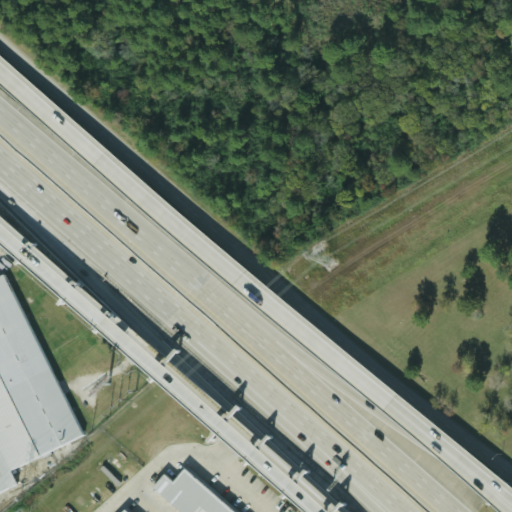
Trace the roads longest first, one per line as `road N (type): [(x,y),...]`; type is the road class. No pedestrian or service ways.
road 1 (secondary): [(511,475),(408,397),(0,45)]
road 2 (motorway): [(453,511),(0,114)]
road 3 (motorway): [(420,422),(0,64)]
road 4 (motorway): [(0,160),(402,511)]
road 5 (motorway): [(0,184),(152,343),(342,511)]
road 6 (secondary): [(0,220),(327,511)]
road 7 (motorway): [(0,231),(318,511)]
road 8 (motorway): [(511,496),(216,303)]
road 9 (motorway): [(189,326),(377,511)]
road 10 (motorway): [(511,506),(420,422)]
road 11 (motorway): [(511,501),(420,422)]
